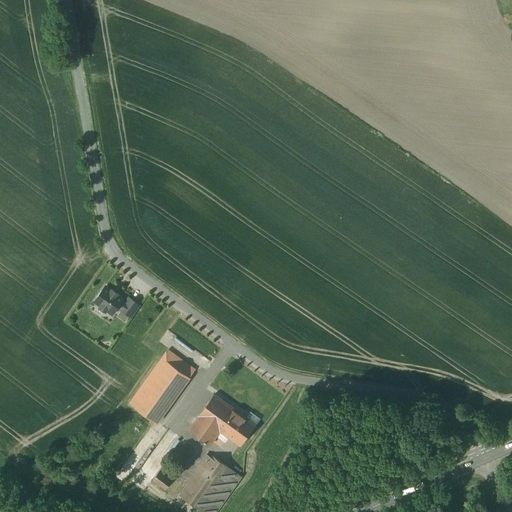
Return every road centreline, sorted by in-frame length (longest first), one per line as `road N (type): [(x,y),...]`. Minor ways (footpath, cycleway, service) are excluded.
road 1 (unclassified): [(485,457),(454,410),(418,396),(299,382),(113,243),(70,0)]
road 2 (tertiary): [(358,511),(485,457)]
